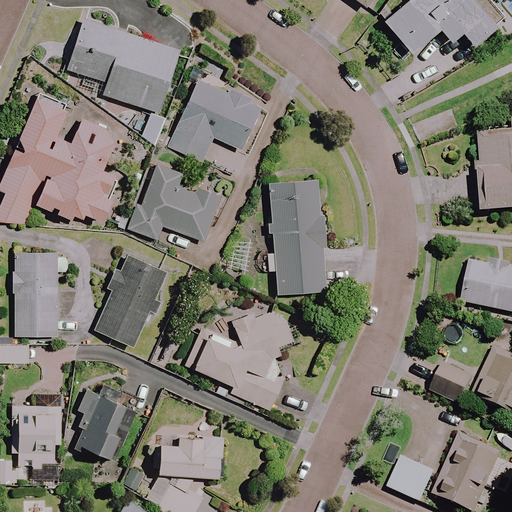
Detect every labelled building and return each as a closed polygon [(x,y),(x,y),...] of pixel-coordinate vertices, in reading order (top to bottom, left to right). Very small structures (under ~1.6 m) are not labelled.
[(342,0),(365,14),(373,0),(342,0)] [(408,0),(380,23),(407,56),(436,32),(447,45),(459,35),(470,49),(494,29),(470,0),(408,0)] [(176,52),(85,22),(67,77),(96,86),(93,94),(156,115),(176,52)] [(258,107),(192,80),(164,149),(200,164),(210,140),(239,154),(258,107)] [(112,201),(104,198),(112,177),(100,172),(113,137),(73,121),(65,143),(53,139),(63,111),(34,100),(0,190),(0,221),(21,229),(30,204),(81,223),(82,218),(102,226),(112,201)] [(511,120),(508,121),(509,135),(475,137),(481,215),(511,212),(511,120)] [(182,165),(156,156),(138,207),(132,205),(123,230),(154,241),(159,228),(200,242),(215,201),(175,187),(182,165)] [(320,293),(314,177),(266,180),(272,296),(320,293)] [(63,259),(53,259),(53,254),(8,255),(10,339),(54,338),(53,276),(64,276),(63,259)] [(161,301),(152,298),(161,274),(122,260),(95,334),(132,347),(140,328),(149,332),(161,301)] [(511,315),(511,271),(470,262),(461,305),(511,315)] [(239,326),(232,330),(237,342),(199,325),(181,366),(235,390),(231,399),(265,414),(278,383),(274,381),(273,361),(278,357),(273,347),(289,339),(275,310),(256,319),(252,309),(235,318),(239,326)] [(0,364),(25,366),(25,347),(0,346),(0,364)] [(477,372),(438,356),(429,378),(471,395),(470,398),(511,414),(511,365),(485,354),(477,372)] [(78,447),(113,461),(132,413),(96,400),(78,447)] [(61,409),(9,406),(7,454),(7,461),(0,460),(0,484),(57,487),(61,409)] [(221,433),(155,427),(150,472),(216,479),(221,433)] [(478,511),(501,455),(453,436),(429,498),(463,511),(478,511)] [(431,472),(397,458),(383,490),(417,504),(431,472)] [(145,476),(128,468),(120,486),(136,494),(145,476)] [(169,481),(152,508),(158,511),(193,511),(200,501),(169,481)] [(144,511),(124,501),(117,511),(144,511)]
